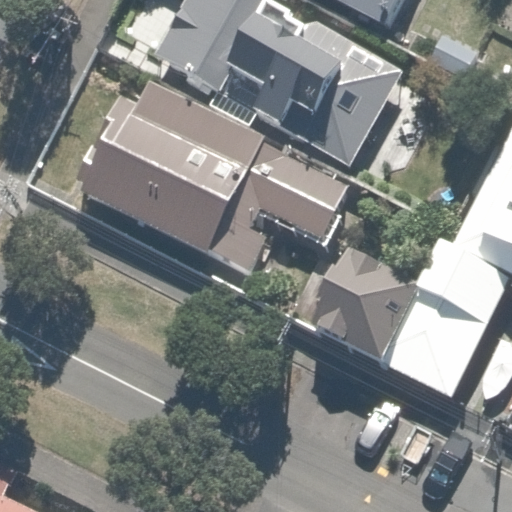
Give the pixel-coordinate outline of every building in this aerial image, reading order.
[(274,0),(179,0),(147,65),(347,166),(396,68),(272,5),(274,0)] [(321,0),(376,29),(391,0),(321,0)] [(341,189),(127,78),(68,191),(241,280),(268,228),(310,249),(341,189)] [(511,113),(449,238),(440,234),(415,282),(355,252),(313,336),(449,406),(504,297),(511,301),(511,113)] [(511,410),(501,433),(511,438),(511,410)] [(44,511),(0,489),(0,511),(44,511)]
